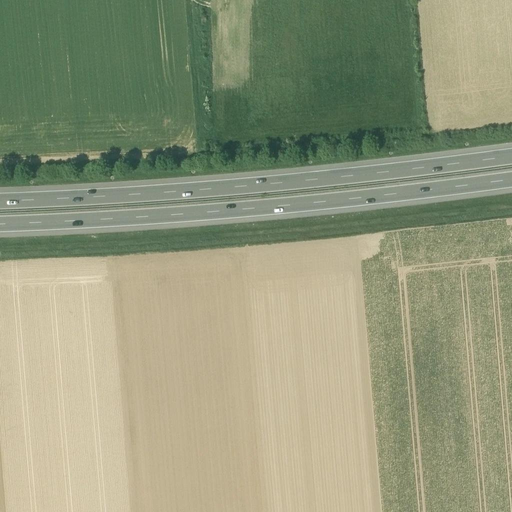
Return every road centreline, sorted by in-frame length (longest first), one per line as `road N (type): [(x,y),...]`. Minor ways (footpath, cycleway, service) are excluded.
road 1 (motorway): [(511,158),(180,194),(0,203)]
road 2 (motorway): [(0,226),(184,218),(511,182)]
road 3 (track): [(511,205),(289,231),(0,250)]
